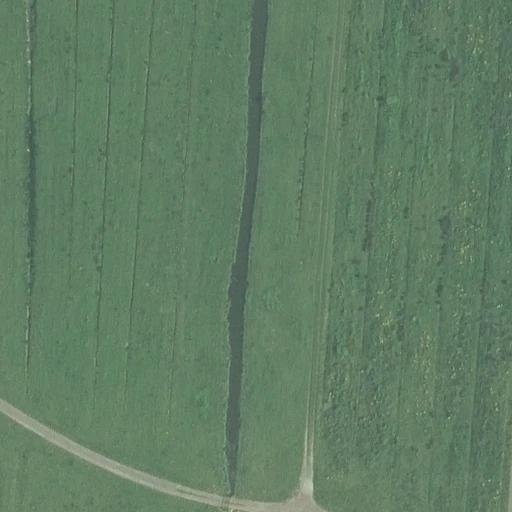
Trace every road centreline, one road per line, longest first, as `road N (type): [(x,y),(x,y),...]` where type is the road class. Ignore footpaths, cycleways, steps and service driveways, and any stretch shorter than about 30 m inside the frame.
road 1 (track): [(340,0),(302,511)]
road 2 (track): [(252,511),(136,478),(0,409)]
